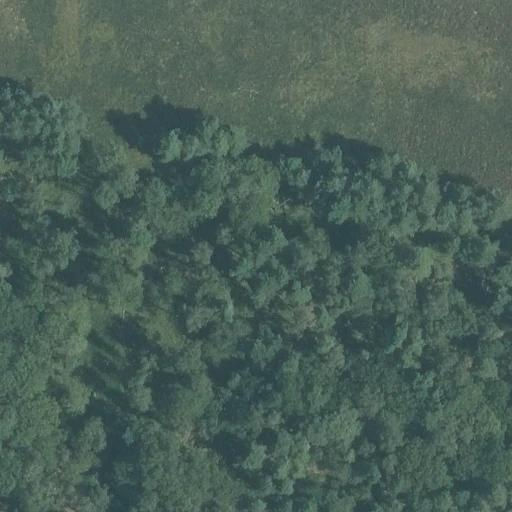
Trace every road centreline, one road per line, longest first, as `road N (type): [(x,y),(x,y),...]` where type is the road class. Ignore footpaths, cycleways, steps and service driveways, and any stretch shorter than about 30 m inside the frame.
road 1 (track): [(0,185),(83,181),(251,204),(391,243),(511,254)]
road 2 (track): [(83,181),(120,511)]
